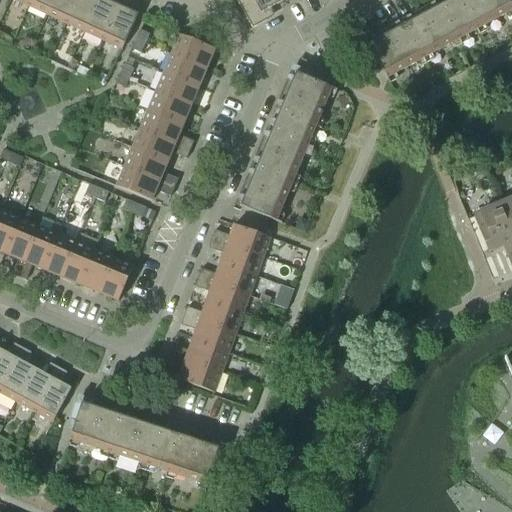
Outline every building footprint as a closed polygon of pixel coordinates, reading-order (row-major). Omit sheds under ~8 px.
[(46,16),(53,0),(31,0),(28,8),(46,16)] [(65,25),(75,0),(53,0),(46,16),(65,25)] [(83,33),(98,0),(75,0),(65,25),(83,33)] [(102,42),(120,0),(110,0),(109,3),(103,0),(98,0),(83,33),(102,42)] [(121,50),(137,15),(126,11),(131,0),(120,0),(102,42),(121,50)] [(278,4),(276,0),(235,0),(251,29),(266,21),(274,17),(270,9),(278,4)] [(386,80),(511,10),(511,9),(506,0),(451,0),(367,46),(386,80)] [(144,45),(149,35),(139,31),(134,40),(144,45)] [(206,70),(214,50),(178,36),(170,55),(206,70)] [(140,55),(144,45),(134,40),(130,50),(140,55)] [(198,89),(206,70),(170,55),(162,74),(198,89)] [(128,80),(133,70),(123,66),(119,75),(128,80)] [(190,108),(198,89),(162,74),(154,93),(190,108)] [(275,222),(314,128),(330,89),(295,74),(239,207),(275,222)] [(124,89),(128,80),(119,75),(114,85),(124,89)] [(182,126),(190,108),(154,93),(147,112),(182,126)] [(178,136),(182,126),(147,112),(139,130),(189,151),(193,143),(178,136)] [(189,151),(139,130),(131,149),(167,164),(171,154),(185,160),(189,151)] [(162,174),(167,164),(131,149),(123,168),(173,189),(177,180),(162,174)] [(173,189),(123,168),(115,188),(151,202),(155,192),(170,198),(173,189)] [(94,199),(98,189),(88,185),(84,195),(94,199)] [(103,203),(108,193),(98,189),(94,199),(103,203)] [(511,199),(501,204),(497,194),(494,195),(511,238),(511,199)] [(511,271),(511,238),(494,195),(491,196),(495,206),(472,215),(487,253),(504,247),(505,250),(503,251),(511,271)] [(131,215),(135,205),(125,201),(121,211),(131,215)] [(140,219),(145,209),(135,205),(131,215),(140,219)] [(0,253),(4,255),(19,220),(0,211),(0,253)] [(16,278),(37,227),(19,220),(4,255),(14,259),(8,274),(16,278)] [(262,259),(269,239),(233,226),(229,237),(214,231),(211,240),(262,259)] [(41,271),(56,235),(37,227),(16,278),(25,282),(31,267),(41,271)] [(60,279),(75,243),(56,235),(41,271),(60,279)] [(255,278),(262,259),(211,240),(207,249),(222,255),(219,265),(255,278)] [(79,287),(94,251),(75,243),(60,279),(79,287)] [(99,295),(114,259),(94,251),(79,287),(99,295)] [(117,303),(132,267),(114,259),(99,295),(117,303)] [(248,297),(255,278),(219,265),(215,275),(200,270),(197,279),(248,297)] [(241,316),(248,297),(197,279),(193,288),(209,293),(205,303),(241,316)] [(234,336),(241,316),(205,303),(201,314),(186,308),(183,317),(234,336)] [(227,355),(234,336),(183,317),(180,326),(195,331),(191,342),(227,355)] [(220,374),(227,355),(191,342),(187,352),(172,347),(169,356),(220,374)] [(0,388),(22,349),(13,345),(8,355),(0,351),(0,388)] [(0,394),(15,403),(34,370),(24,364),(30,354),(22,349),(0,388),(0,394)] [(511,355),(503,359),(511,380),(511,355)] [(213,394),(220,374),(169,356),(166,364),(181,370),(177,381),(213,394)] [(33,413),(57,369),(49,364),(43,375),(34,370),(15,403),(33,413)] [(52,423),(70,390),(60,384),(66,373),(57,369),(33,413),(52,423)] [(218,449),(182,437),(81,404),(76,419),(71,417),(68,426),(73,428),(69,441),(206,486),(218,449)]
